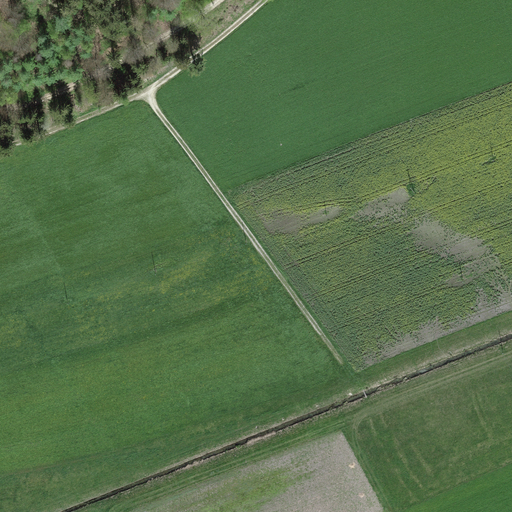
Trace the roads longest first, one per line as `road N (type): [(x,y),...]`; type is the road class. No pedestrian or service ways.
road 1 (track): [(147,91),(337,360)]
road 2 (track): [(265,0),(147,91),(0,148)]
road 3 (track): [(0,111),(86,82),(220,0)]
